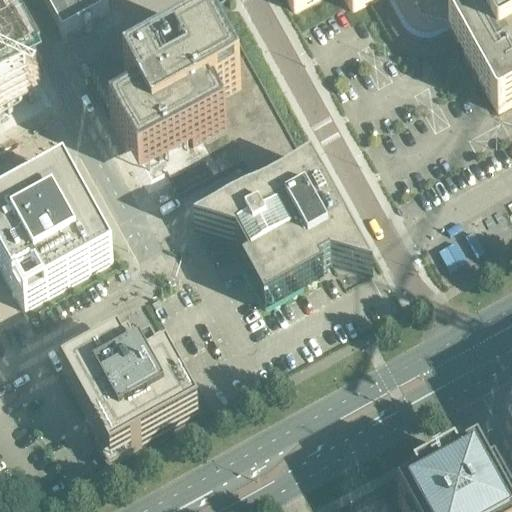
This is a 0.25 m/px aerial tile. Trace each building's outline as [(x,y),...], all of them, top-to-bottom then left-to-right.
[(40,0),(62,39),(62,40),(63,40),(64,39),(82,29),(84,34),(85,35),(86,35),(87,36),(89,36),(90,35),(91,34),(92,33),(92,32),(92,31),(92,30),(92,29),(89,25),(108,15),(109,14),(108,14),(101,0),(40,0)] [(511,0),(284,0),(292,12),(293,13),(294,14),(295,14),(296,13),(320,0),(343,0),(350,13),(352,14),(353,14),(354,14),(355,14),(380,0),(386,0),(403,30),(405,33),(408,36),(410,37),(413,39),(415,40),(419,41),(423,42),(427,42),(431,42),(433,41),(437,40),(438,40),(451,33),(496,114),(497,115),(498,115),(499,115),(500,115),(511,108),(511,0)] [(0,36),(0,125),(38,105),(0,36)] [(212,111),(209,107),(241,90),(212,37),(125,85),(136,106),(140,105),(142,109),(110,126),(139,179),(227,131),(215,109),(212,111)] [(373,280),(312,169),(194,234),(236,246),(249,270),(243,273),(265,313),(324,280),(320,274),(331,268),(373,280)] [(113,265),(88,219),(78,202),(64,177),(0,212),(0,268),(25,314),(113,265)] [(198,419),(179,384),(150,332),(62,380),(99,447),(95,449),(109,474),(134,460),(132,456),(198,419)] [(511,511),(495,481),(489,484),(478,465),(459,476),(455,469),(414,492),(417,498),(398,509),(399,511),(511,511)]
